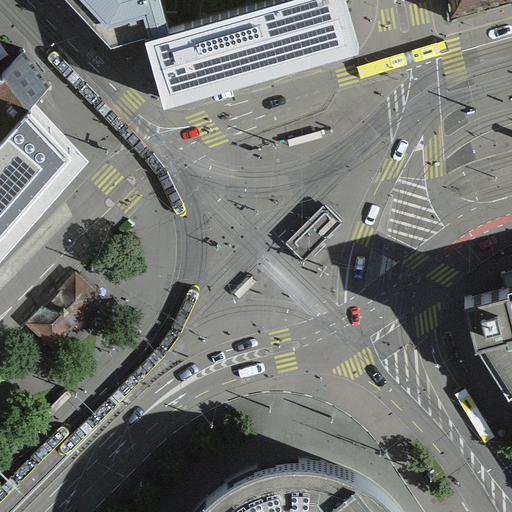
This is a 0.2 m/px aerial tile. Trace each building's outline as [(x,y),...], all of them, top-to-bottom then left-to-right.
[(115,43),(142,35),(143,36),(154,33),(167,29),(158,0),(66,0),(108,45),(115,43)] [(162,103),(357,48),(343,0),(158,0),(167,29),(154,33),(143,36),(162,103)] [(511,0),(439,0),(443,21),(487,9),(502,5),(503,6),(511,3),(511,0)] [(0,135),(8,127),(26,107),(25,106),(32,99),(45,84),(29,62),(22,52),(0,77),(0,135)] [(8,127),(0,135),(0,260),(86,163),(89,159),(85,156),(32,99),(25,106),(26,107),(8,127)] [(335,227),(322,214),(293,244),(294,245),(296,242),(299,245),(307,253),(304,255),(305,256),(335,227)] [(511,389),(511,268),(501,271),(505,285),(465,296),(476,340),(481,348),(509,391),(511,389)] [(50,348),(97,299),(73,275),(44,304),(25,324),(50,348)] [(403,511),(391,497),(361,473),(334,462),(314,458),(282,458),(257,463),(228,477),(216,487),(202,498),(193,511),(403,511)]
